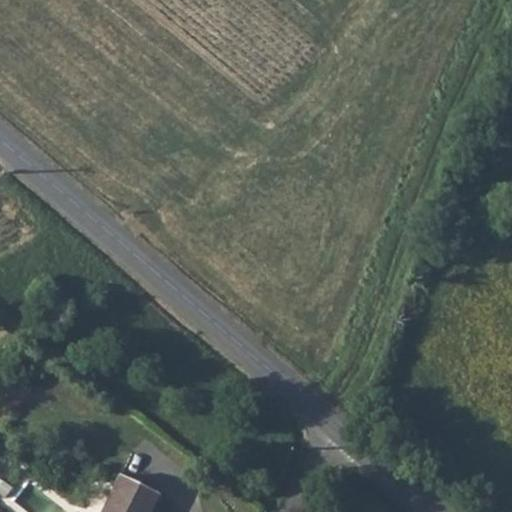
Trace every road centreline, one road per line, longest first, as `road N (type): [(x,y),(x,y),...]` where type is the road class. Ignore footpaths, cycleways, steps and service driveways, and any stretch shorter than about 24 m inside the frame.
road 1 (track): [(335,429),(464,82),(511,0)]
road 2 (tertiary): [(0,138),(335,429)]
road 3 (tertiary): [(335,429),(433,511)]
